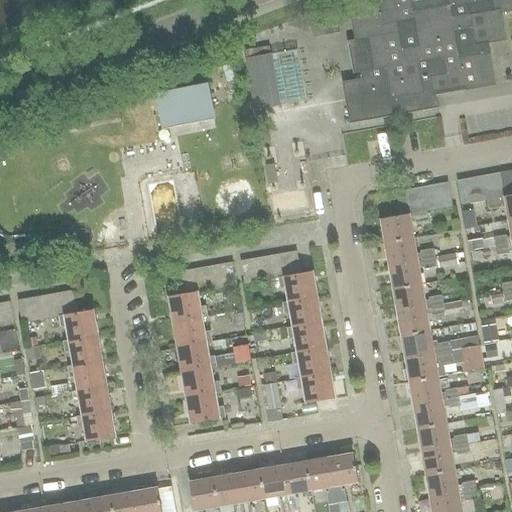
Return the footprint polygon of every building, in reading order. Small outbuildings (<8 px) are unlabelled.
[(363,79),(343,82),(350,124),(440,108),(437,95),(497,85),(491,53),(489,43),(507,40),(503,14),(511,10),(511,0),(379,0),(382,13),(352,18),(354,30),(356,40),(348,41),(354,73),(362,72),(363,79)] [(338,18),(312,23),(315,37),(341,33),(338,18)] [(298,50),(246,59),(255,110),(307,101),(298,50)] [(214,119),(208,85),(158,95),(164,128),(214,119)] [(511,219),(511,171),(501,173),(505,197),(494,199),(488,200),(490,209),(502,207),(501,205),(506,204),(509,221),(511,219)] [(505,197),(501,173),(490,175),(494,199),(505,197)] [(494,199),(490,175),(479,177),(484,201),(488,200),(494,199)] [(484,201),(479,177),(469,179),(473,203),(484,201)] [(473,203),(469,179),(458,181),(462,205),(471,204),(473,203)] [(448,183),(438,185),(442,209),(453,207),(448,183)] [(442,209),(438,185),(427,187),(432,211),(442,209)] [(432,211),(427,187),(417,188),(421,213),(427,212),(432,211)] [(421,213),(417,188),(406,190),(410,214),(421,213)] [(475,208),(464,210),(467,228),(478,226),(475,208)] [(429,221),(427,212),(421,213),(410,214),(381,219),(385,243),(414,238),(412,221),(416,221),(417,223),(429,221)] [(511,243),(511,219),(509,221),(511,235),(511,236),(507,238),(507,236),(495,238),(496,247),(511,243)] [(417,254),(414,238),(385,243),(390,266),(436,258),(434,249),(422,251),(422,253),(417,254)] [(483,240),(469,242),(470,251),(484,249),(483,240)] [(511,243),(496,247),(498,256),(510,253),(510,251),(511,250),(511,243)] [(297,252),(286,254),(290,276),(301,274),(297,252)] [(290,276),(286,254),(275,256),(279,278),(290,276)] [(456,254),(437,258),(439,268),(458,265),(456,254)] [(279,278),(275,256),(264,258),(268,280),(279,278)] [(268,280),(264,258),(253,259),(257,282),(268,280)] [(437,267),(436,258),(390,266),(394,289),(423,284),(420,268),(425,267),(425,269),(437,267)] [(257,282),(253,259),(241,261),(245,284),(257,282)] [(234,263),(222,265),(226,287),(238,285),(234,263)] [(226,287),(222,265),(211,267),(215,289),(226,287)] [(215,289),(211,267),(200,269),(204,291),(215,289)] [(204,291),(200,269),(189,271),(193,293),(199,292),(204,291)] [(193,293),(189,271),(178,273),(182,295),(193,293)] [(279,278),(280,289),(285,288),(288,302),(283,303),(319,297),(314,272),(301,274),(290,276),(279,278)] [(511,291),(511,282),(503,284),(505,293),(511,291)] [(426,300),(423,284),(394,289),(398,313),(444,304),(442,295),(430,297),(430,299),(426,300)] [(228,289),(216,291),(217,299),(230,297),(228,289)] [(78,313),(75,291),(63,293),(67,315),(78,313)] [(202,307),(199,292),(193,293),(182,295),(168,297),(173,322),(208,316),(207,306),(202,307)] [(67,315),(63,293),(52,295),(56,317),(60,317),(67,315)] [(56,317),(52,295),(41,297),(45,319),(56,317)] [(503,295),(491,297),(493,306),(505,304),(503,295)] [(45,319),(41,297),(30,299),(34,321),(45,319)] [(323,322),(319,297),(283,303),(285,314),(290,313),(292,327),(288,328),(288,329),(323,322)] [(34,321),(30,299),(19,301),(23,323),(34,321)] [(11,302),(0,303),(0,305),(4,326),(15,324),(11,302)] [(458,302),(444,304),(445,313),(446,315),(460,313),(458,302)] [(445,313),(444,304),(398,313),(402,336),(431,331),(428,314),(433,313),(433,315),(445,313)] [(99,335),(97,321),(95,310),(78,313),(67,315),(60,317),(61,327),(66,326),(69,341),(64,341),(64,342),(99,335)] [(243,314),(235,315),(237,327),(245,325),(243,314)] [(206,332),(204,321),(204,318),(209,317),(208,316),(173,322),(177,348),(213,341),(211,331),(206,332)] [(328,348),(323,322),(288,329),(290,339),(294,338),(297,352),(292,353),(292,354),(328,348)] [(495,326),(483,329),(486,344),(498,342),(495,326)] [(0,336),(3,352),(19,349),(15,330),(0,332),(0,336)] [(434,347),(431,331),(402,336),(406,359),(452,351),(451,343),(450,341),(438,344),(439,346),(434,347)] [(266,332),(254,334),(256,342),(267,340),(266,332)] [(104,361),(99,335),(64,342),(66,352),(71,352),(73,366),(68,366),(68,367),(104,361)] [(37,338),(26,340),(27,348),(38,346),(37,338)] [(478,338),(451,343),(452,351),(459,349),(480,346),(478,338)] [(213,342),(213,341),(177,348),(182,373),(217,367),(215,356),(211,357),(208,343),(213,342)] [(498,342),(486,344),(488,354),(489,360),(507,357),(504,341),(498,342)] [(253,361),(250,345),(234,347),(236,364),(253,361)] [(38,346),(27,348),(30,361),(41,359),(39,346),(38,346)] [(480,346),(459,349),(463,372),(485,369),(481,346),(480,346)] [(332,373),(328,348),(292,354),(294,364),(299,363),(301,377),(297,378),(297,379),(332,373)] [(441,360),(441,362),(454,360),(452,351),(406,359),(410,382),(439,377),(436,361),(441,360)] [(21,361),(13,362),(16,378),(24,377),(21,361)] [(108,386),(104,361),(68,367),(70,378),(75,377),(77,391),(73,392),(108,386)] [(217,367),(182,373),(186,398),(222,392),(220,381),(215,382),(213,368),(217,367)] [(43,371),(32,373),(35,390),(46,388),(43,371)] [(337,398),(332,373),(297,379),(298,389),(303,388),(306,404),(337,398)] [(274,374),(267,375),(268,385),(275,384),(276,384),(274,374)] [(250,377),(239,379),(241,390),(252,389),(250,377)] [(442,393),(439,377),(410,382),(414,405),(460,397),(459,388),(446,390),(447,392),(442,393)] [(284,418),(278,383),(276,384),(275,384),(268,385),(263,386),(269,421),(284,418)] [(68,385),(52,388),(53,396),(69,394),(68,385)] [(113,411),(108,386),(73,392),(75,403),(79,402),(82,416),(77,417),(77,418),(113,411)] [(21,390),(18,394),(20,400),(29,398),(27,388),(21,390)] [(504,389),(494,391),(496,402),(506,401),(504,389)] [(253,390),(237,393),(238,401),(254,398),(253,390)] [(222,392),(186,398),(191,424),(226,418),(224,406),(219,407),(217,393),(222,392)] [(476,395),(460,397),(462,406),(462,410),(478,407),(476,395)] [(39,411),(49,410),(46,396),(37,398),(39,411)] [(449,406),(450,408),(462,406),(460,397),(414,405),(418,429),(447,424),(444,407),(449,406)] [(30,402),(22,404),(24,416),(32,414),(30,402)] [(117,437),(113,411),(77,418),(79,428),(84,427),(86,442),(117,437)] [(450,439),(447,424),(418,429),(422,452),(468,444),(467,435),(467,434),(455,436),(455,439),(450,439)] [(479,433),(467,435),(468,444),(480,442),(479,433)] [(32,442),(20,444),(22,452),(34,450),(32,442)] [(458,455),(470,453),(468,444),(422,452),(426,475),(456,470),(453,453),(457,453),(458,455)] [(59,445),(49,446),(50,456),(60,455),(59,445)] [(359,482),(354,453),(330,458),(338,504),(347,502),(345,490),(343,490),(342,485),(359,482)] [(338,504),(330,458),(307,462),(312,491),(328,488),(329,493),(327,493),(329,505),(338,504)] [(312,491),(307,462),(284,466),(292,511),(301,510),(299,498),(296,498),(296,493),(312,491)] [(290,511),(292,511),(284,466),(260,470),(266,499),(282,496),(283,501),(281,501),(282,511),(290,511)] [(266,499),(260,470),(237,474),(243,511),(253,511),(252,506),(250,506),(249,502),(266,499)] [(458,486),(456,470),(426,475),(431,498),(477,490),(475,481),(463,483),(463,485),(458,486)] [(243,511),(237,474),(214,478),(219,507),(236,504),(236,509),(234,509),(234,511),(243,511)] [(490,475),(479,477),(481,490),(492,487),(490,475)] [(219,507),(214,478),(190,482),(195,511),(196,511),(203,511),(203,510),(219,507)] [(162,511),(158,488),(135,492),(138,511),(162,511)] [(478,499),(477,490),(431,498),(432,511),(462,511),(461,500),(466,499),(466,501),(478,499)] [(138,511),(135,492),(111,496),(114,511),(138,511)] [(114,511),(111,496),(88,500),(90,511),(114,511)] [(90,511),(88,500),(65,504),(66,511),(90,511)]
